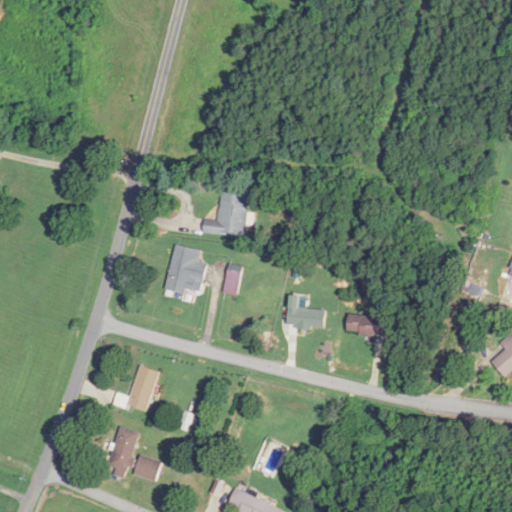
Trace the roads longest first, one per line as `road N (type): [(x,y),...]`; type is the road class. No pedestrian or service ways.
road 1 (residential): [(24,511),(96,321),(182,0)]
road 2 (residential): [(96,321),(396,398),(511,410)]
